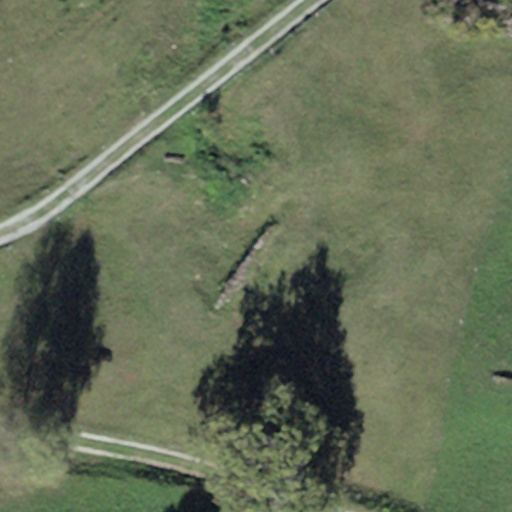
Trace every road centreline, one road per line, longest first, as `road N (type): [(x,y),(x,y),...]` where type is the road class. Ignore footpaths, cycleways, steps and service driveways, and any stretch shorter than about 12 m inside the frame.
road 1 (track): [(392,511),(0,418)]
road 2 (track): [(0,230),(123,167),(318,0)]
